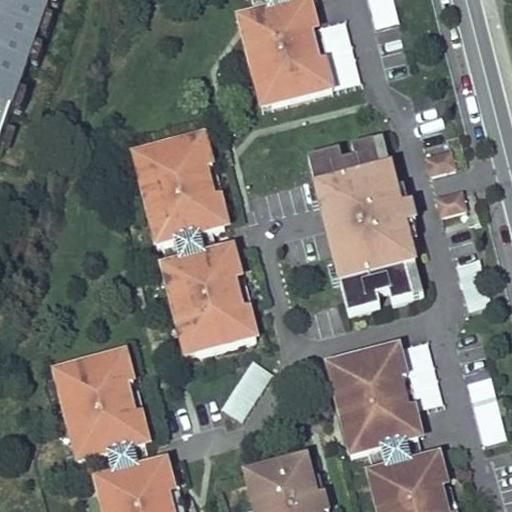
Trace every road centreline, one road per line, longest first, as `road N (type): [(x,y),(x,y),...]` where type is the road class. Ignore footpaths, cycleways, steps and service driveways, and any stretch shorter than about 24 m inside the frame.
road 1 (unknown): [(186,455),(252,438),(288,387),(268,264),(278,243),(297,231),(510,173)]
road 2 (unclassified): [(465,0),(511,179)]
